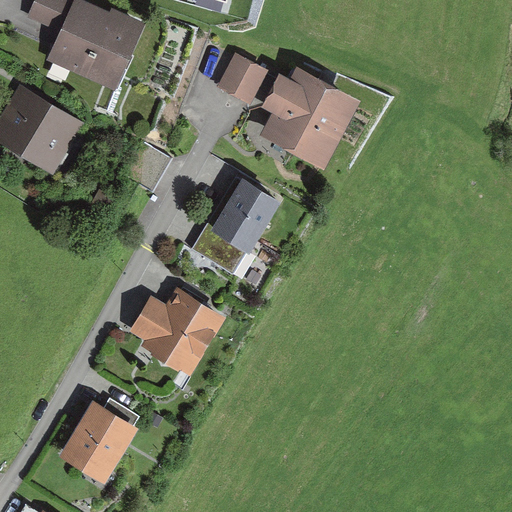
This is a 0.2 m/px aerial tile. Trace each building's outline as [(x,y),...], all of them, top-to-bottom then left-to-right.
[(58,42),(50,60),(115,88),(142,27),(78,0),(34,0),(27,19),(52,29),(51,39),(58,42)] [(269,71),(235,54),(217,88),(251,105),(269,71)] [(361,102),(295,67),(289,79),(279,74),(261,108),(273,114),(260,137),(324,171),(361,102)] [(0,118),(0,144),(52,175),(84,121),(20,84),(0,118)] [(141,142),(128,179),(159,191),(172,154),(141,142)] [(236,178),(191,251),(233,276),(246,254),(250,257),(282,203),(243,180),(242,182),(236,178)] [(151,297),(129,331),(145,341),(141,347),(193,379),(229,320),(177,288),(166,306),(151,297)] [(92,401),(57,458),(106,488),(141,430),(136,427),(140,417),(110,399),(104,408),(92,401)]
